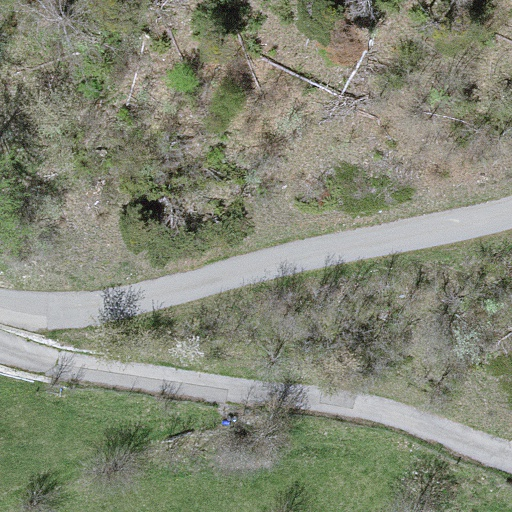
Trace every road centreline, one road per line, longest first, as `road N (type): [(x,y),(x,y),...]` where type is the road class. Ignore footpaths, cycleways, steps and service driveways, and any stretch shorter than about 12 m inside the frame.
road 1 (track): [(511,457),(340,399),(90,371),(0,345)]
road 2 (unclassified): [(0,303),(52,316),(511,211)]
